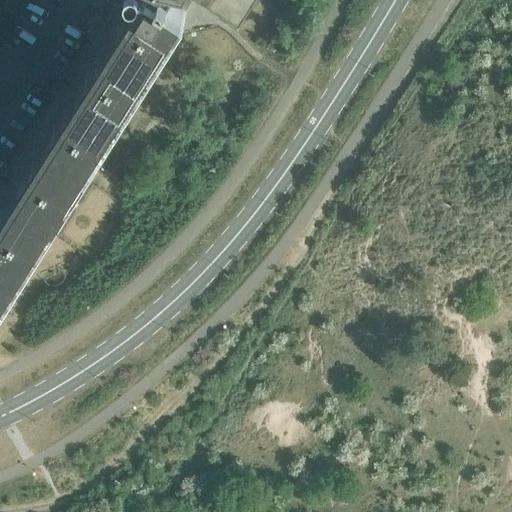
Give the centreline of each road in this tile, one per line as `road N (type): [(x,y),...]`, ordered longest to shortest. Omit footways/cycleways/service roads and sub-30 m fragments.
road 1 (secondary): [(0,417),(129,339),(209,265),(272,189),(396,0)]
road 2 (residential): [(0,109),(69,0)]
